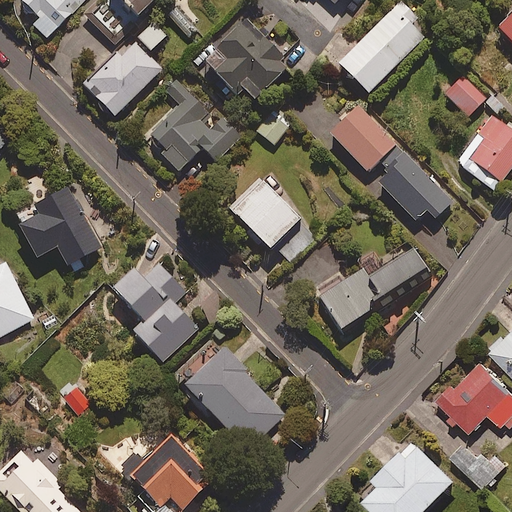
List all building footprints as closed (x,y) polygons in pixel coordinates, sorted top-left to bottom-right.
[(27,0),(23,4),(42,21),(35,28),(49,41),(87,0),(27,0)] [(121,0),(143,20),(161,0),(121,0)] [(310,0),(338,26),(362,0),(361,0),(310,0)] [(134,20),(111,1),(95,19),(118,39),(134,20)] [(416,22),(399,6),(336,71),(366,100),(422,42),(409,30),(416,22)] [(511,20),(496,36),(511,51),(511,20)] [(294,68),(246,22),(228,41),(232,44),(221,55),(209,68),(240,98),(246,92),(259,105),(294,68)] [(167,39),(155,26),(139,41),(152,54),(167,39)] [(130,40),(84,88),(117,118),(162,70),(130,40)] [(511,59),(492,40),(468,63),(487,82),(511,59)] [(211,116),(178,83),(168,94),(181,107),(150,137),(166,153),(163,156),(180,174),(204,150),(217,164),(242,139),(224,121),(211,134),(201,125),(211,116)] [(370,175),(398,147),(361,111),(333,139),(370,175)] [(290,127),(274,114),(259,134),(275,146),(290,127)] [(511,169),(511,135),(490,119),(455,167),(480,185),(493,195),(511,169)] [(398,147),(370,175),(433,238),(444,227),(438,222),(455,205),(398,147)] [(233,212),(274,254),(278,250),(291,263),(316,238),(262,183),(233,212)] [(103,251),(69,192),(36,211),(40,218),(22,228),(41,263),(60,252),(70,270),(103,251)] [(429,274),(413,250),(381,272),(375,264),(331,295),(322,301),(344,333),(429,274)] [(187,294),(161,267),(145,282),(137,274),(117,294),(148,325),(136,336),(165,366),(200,331),(175,305),(187,294)] [(0,339),(35,322),(9,269),(0,273),(0,339)] [(511,335),(505,342),(502,339),(487,356),(511,379),(511,335)] [(288,418),(229,354),(189,391),(249,454),(288,418)] [(511,398),(476,364),(437,405),(470,437),(488,418),(506,436),(511,429),(511,398)] [(93,405),(79,390),(66,402),(79,417),(93,405)] [(188,511),(216,484),(171,439),(141,469),(135,463),(125,472),(162,510),(172,500),(184,511),(188,511)] [(428,511),(454,486),(413,446),(373,487),(378,492),(362,508),(366,511),(428,511)] [(478,461),(462,446),(448,460),(483,494),(508,467),(497,456),(490,463),(483,456),(478,461)] [(63,487),(27,451),(0,477),(0,492),(19,511),(79,511),(59,492),(63,487)]
